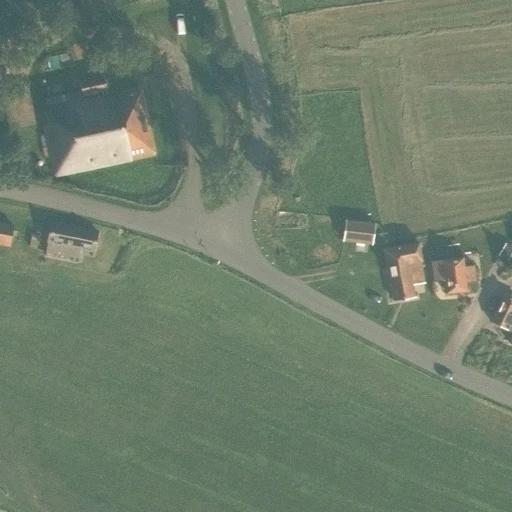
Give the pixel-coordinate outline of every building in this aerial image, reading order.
[(60,20),(106,7),(104,0),(69,0),(71,3),(57,7),(60,20)] [(81,91),(42,99),(48,124),(43,126),(54,177),(153,155),(138,88),(106,95),(102,76),(78,81),(81,91)] [(369,244),(372,224),(345,220),(342,240),(369,244)] [(0,243),(10,245),(13,225),(0,223),(0,243)] [(93,253),(97,232),(52,223),(46,252),(77,258),(79,250),(93,253)] [(411,285),(424,283),(420,261),(422,261),(419,243),(383,250),(392,301),(414,297),(411,285)] [(511,252),(511,247),(505,243),(498,255),(507,261),(511,252)] [(466,283),(476,282),(474,266),(465,268),(463,257),(432,261),(435,278),(443,277),(446,293),(467,290),(466,283)] [(511,344),(511,297),(505,294),(492,322),(507,330),(509,326),(511,327),(511,340),(510,344),(511,344)]
